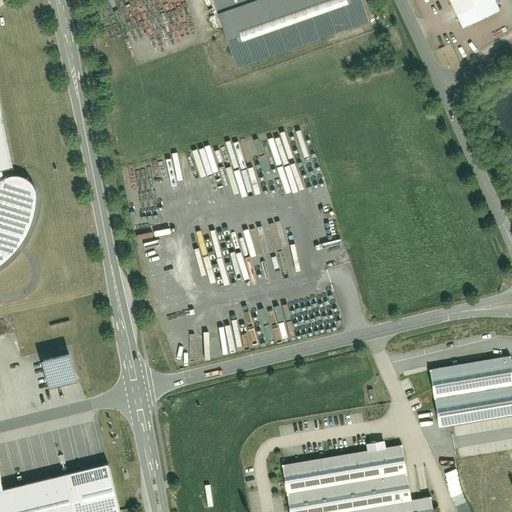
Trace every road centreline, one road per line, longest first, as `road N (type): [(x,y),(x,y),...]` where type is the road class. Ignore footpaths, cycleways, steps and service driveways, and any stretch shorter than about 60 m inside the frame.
road 1 (secondary): [(136,392),(60,0)]
road 2 (secondary): [(136,392),(511,304)]
road 3 (unclassified): [(511,246),(443,88)]
road 4 (residential): [(0,417),(136,392)]
road 5 (secondary): [(159,511),(136,392)]
